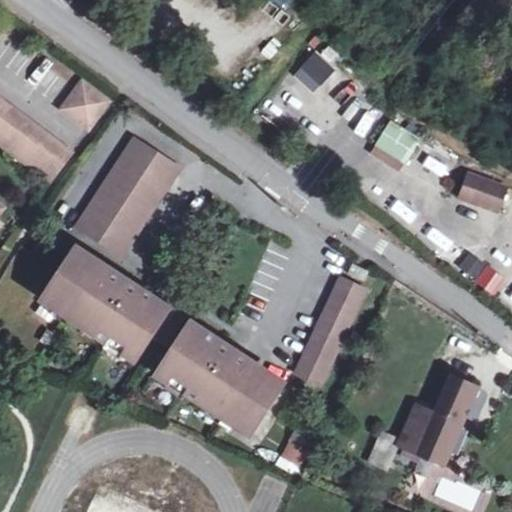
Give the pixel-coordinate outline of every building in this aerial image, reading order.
[(313,94),(334,70),(313,52),(293,76),(313,94)] [(90,130),(110,103),(83,83),(77,90),(63,109),(90,130)] [(71,154),(0,101),(0,144),(50,182),(71,154)] [(398,175),(414,145),(389,130),(372,159),(398,175)] [(180,172),(134,142),(76,231),(122,261),(180,172)] [(439,190),(453,168),(428,152),(414,173),(439,190)] [(468,204),(477,180),(465,176),(457,200),(468,204)] [(477,180),(468,204),(496,214),(503,190),(477,180)] [(393,220),(415,230),(421,216),(398,206),(393,220)] [(433,230),(426,241),(448,255),(456,244),(433,230)] [(134,364),(168,311),(128,284),(126,287),(77,255),(65,273),(46,303),(64,315),(85,329),(83,331),(100,342),(107,347),(109,344),(125,354),(123,357),(134,364)] [(483,265),(472,285),(494,297),(505,276),(483,265)] [(368,273),(351,266),(347,276),(364,283),(368,273)] [(369,294),(340,280),(295,376),(325,390),(369,294)] [(231,355),(233,353),(192,327),(158,380),(169,387),(171,384),(182,391),(187,394),(185,397),(209,412),(210,410),(220,416),(250,435),(281,387),(231,355)] [(399,443),(397,449),(405,452),(421,459),(443,469),(475,391),(444,377),(427,414),(415,408),(399,443)] [(386,474),(397,449),(399,443),(382,436),(369,466),(386,474)] [(285,440),(276,467),(299,475),(308,448),(285,440)] [(418,465),(421,459),(405,452),(402,459),(418,465)]
